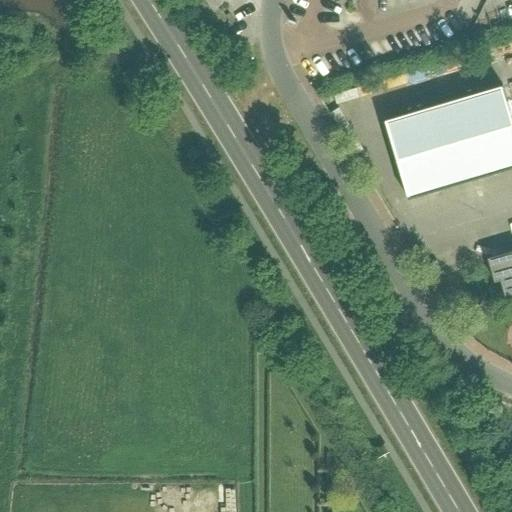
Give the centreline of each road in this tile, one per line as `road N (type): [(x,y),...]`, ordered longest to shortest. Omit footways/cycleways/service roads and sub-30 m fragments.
road 1 (primary): [(142,0),(450,511)]
road 2 (residential): [(255,0),(255,36),(276,88),(383,265),(440,346),(470,370),(511,387)]
